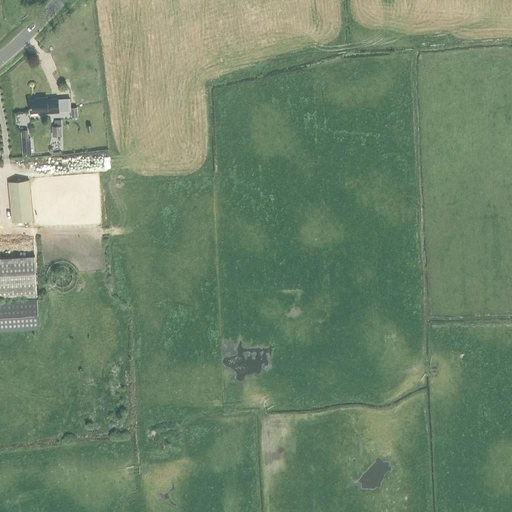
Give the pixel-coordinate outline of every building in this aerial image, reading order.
[(39,113),(58,112),(59,112),(58,98),(47,99),(47,97),(36,98),(36,100),(30,100),(31,112),(39,112),(39,113)] [(52,126),(52,136),(60,136),(60,126),(52,126)] [(31,145),(22,146),(22,156),(31,155),(31,145)] [(12,223),(33,221),(29,180),(8,182),(12,223)] [(0,331),(39,329),(34,256),(0,258),(0,299),(31,297),(31,299),(0,300),(0,331)]
